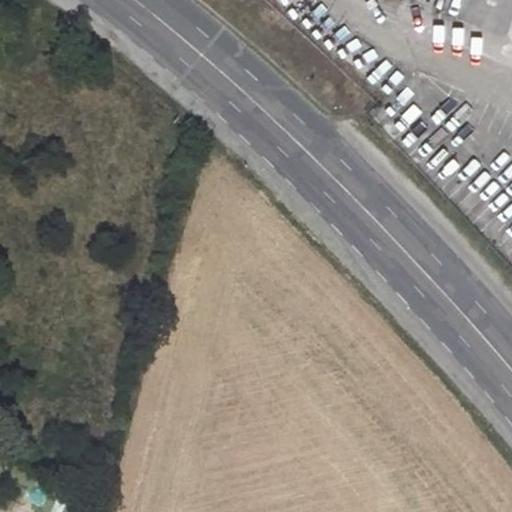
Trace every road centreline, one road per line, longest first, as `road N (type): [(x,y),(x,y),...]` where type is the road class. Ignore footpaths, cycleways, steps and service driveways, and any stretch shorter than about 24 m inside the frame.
road 1 (primary): [(135,0),(280,127),(511,370)]
road 2 (unclassified): [(335,0),(362,22),(506,88),(511,71)]
